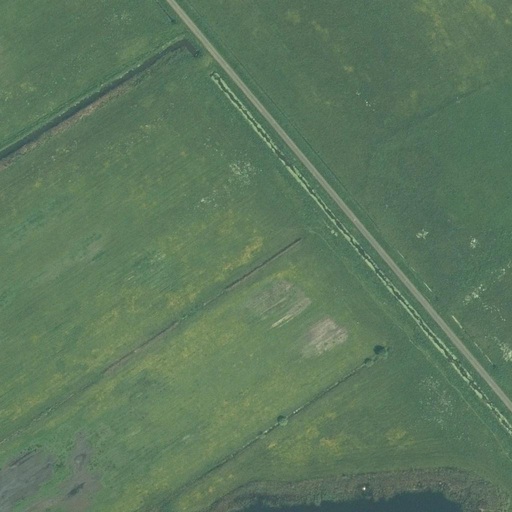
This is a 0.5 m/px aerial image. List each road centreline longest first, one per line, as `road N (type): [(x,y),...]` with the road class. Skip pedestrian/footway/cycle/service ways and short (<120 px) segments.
road 1 (unclassified): [(511,408),(170,0)]
road 2 (track): [(191,24),(0,142)]
